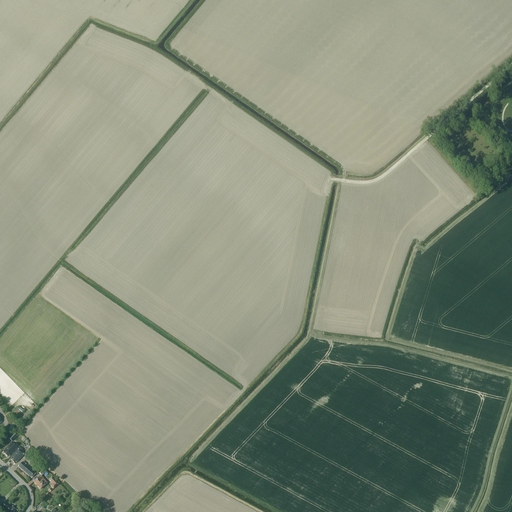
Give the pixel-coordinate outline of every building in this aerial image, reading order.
[(17,437),(14,434),(9,439),(12,442),(17,437)] [(10,456),(17,449),(19,447),(16,443),(14,446),(11,443),(3,452),(4,453),(4,454),(7,457),(9,455),(10,456)] [(12,458),(10,460),(14,463),(15,462),(17,463),(24,455),(22,454),(24,452),(22,450),(23,450),(20,447),(18,449),(18,450),(11,457),(12,458)] [(18,467),(25,473),(32,478),(36,473),(23,462),(18,467)] [(33,482),(40,490),(48,484),(41,475),(33,482)] [(0,509),(2,511),(16,511),(17,511),(12,507),(12,508),(11,507),(12,506),(6,501),(0,507),(0,509)]
